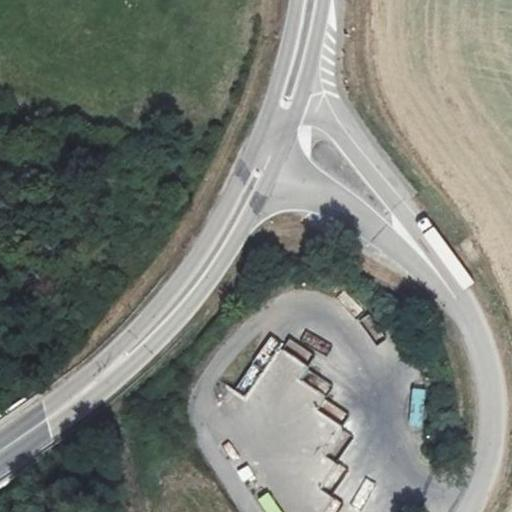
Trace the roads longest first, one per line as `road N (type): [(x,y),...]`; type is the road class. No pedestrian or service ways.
road 1 (tertiary): [(0,453),(154,329),(196,279),(265,157)]
road 2 (unclassified): [(406,240),(452,297),(486,375),(472,484),(452,511)]
road 3 (unclassified): [(406,240),(390,200),(319,105),(290,86)]
road 4 (unknown): [(228,350),(209,386),(213,414),(286,511)]
road 5 (unclassified): [(265,157),(406,240)]
